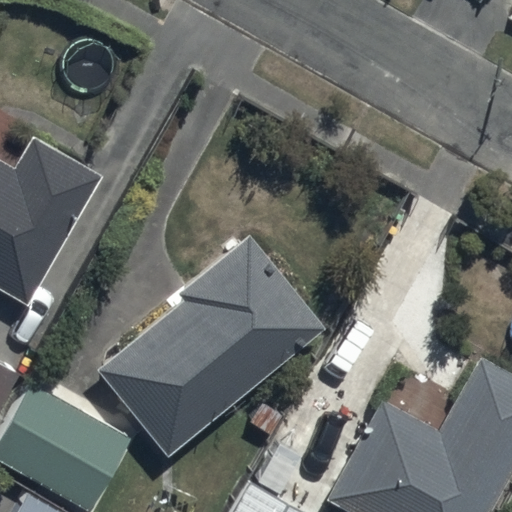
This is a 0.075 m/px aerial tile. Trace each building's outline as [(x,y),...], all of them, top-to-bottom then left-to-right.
[(8,172),(0,167),(0,295),(29,310),(96,181),(23,144),(8,172)] [(321,334),(242,237),(171,295),(179,305),(95,375),(166,462),(321,334)] [(373,404),(319,502),(337,511),(484,511),(511,463),(511,384),(475,364),(434,437),(373,404)] [(0,402),(15,377),(0,368),(0,402)] [(86,511),(126,439),(26,387),(0,431),(0,466),(85,511),(86,511)] [(287,511),(240,486),(225,511),(287,511)] [(52,511),(22,496),(12,511),(52,511)]
